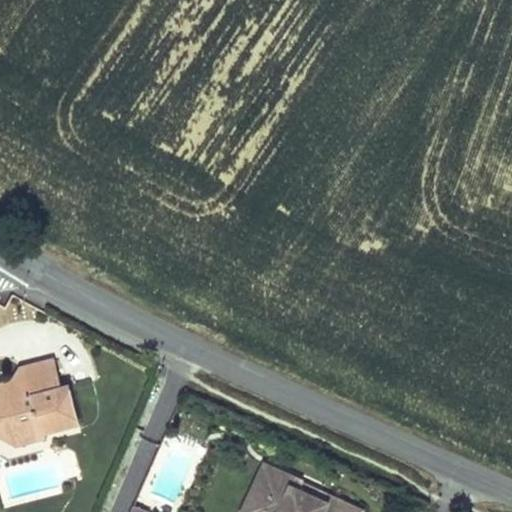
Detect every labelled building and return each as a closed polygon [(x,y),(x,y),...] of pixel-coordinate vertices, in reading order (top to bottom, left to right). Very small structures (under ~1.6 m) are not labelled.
[(0,395),(0,421),(1,422),(4,435),(17,432),(20,442),(45,436),(44,431),(77,423),(68,387),(60,390),(52,360),(20,369),(13,381),(4,397),(0,395)] [(0,383),(0,395),(4,397),(13,381),(0,383)] [(243,509),(247,511),(259,484),(268,488),(278,467),(266,461),(243,509)] [(244,511),(357,511),(360,506),(328,492),(325,498),(298,486),(301,480),(302,478),(278,467),(268,488),(259,484),(247,511),(244,511)] [(328,492),(301,480),(298,486),(325,498),(328,492)]
